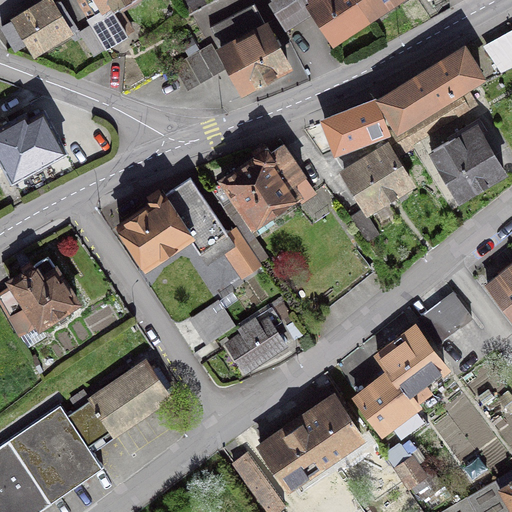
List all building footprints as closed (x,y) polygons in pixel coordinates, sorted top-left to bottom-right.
[(44,0),(1,26),(14,47),(26,40),(34,53),(74,27),(63,9),(59,12),(51,0),(44,0)] [(77,0),(90,20),(110,8),(122,0),(77,0)] [(276,5),(275,3),(271,5),(285,27),(313,10),(333,40),(370,16),(358,0),(284,0),(279,4),(278,3),(276,5)] [(358,0),(370,16),(394,0),(358,0)] [(254,3),(209,26),(242,89),(288,65),(254,3)] [(92,24),(106,46),(107,48),(127,36),(110,8),(90,20),(92,24)] [(106,46),(92,24),(79,31),(93,54),(106,46)] [(511,46),(499,25),(472,42),(491,71),(511,58),(511,46)] [(187,90),(226,68),(211,43),(172,65),(187,90)] [(475,103),(467,89),(405,127),(414,141),(475,103)] [(336,149),(386,129),(375,101),(325,120),(336,149)] [(25,113),(0,127),(0,157),(12,180),(65,150),(43,110),(28,119),(25,113)] [(459,196),(502,170),(480,134),(486,131),(479,119),(448,137),(450,140),(432,151),(459,196)] [(385,132),(397,150),(410,143),(401,129),(400,130),(397,128),(385,132)] [(237,227),(246,242),(259,233),(253,225),(299,193),(291,183),(304,174),(283,144),(271,152),(266,146),(222,179),(223,180),(211,188),(222,206),(237,227)] [(367,210),(410,183),(387,145),(344,171),(367,210)] [(189,235),(207,262),(227,248),(244,275),(261,263),(246,242),(237,227),(227,233),(190,177),(150,202),(151,203),(119,225),(146,264),(189,235)] [(363,208),(350,216),(367,241),(379,233),(363,208)] [(371,266),(356,248),(295,298),(309,316),(371,266)] [(14,287),(37,323),(39,326),(77,301),(47,256),(32,266),(29,262),(21,267),(23,271),(9,280),(14,287)] [(511,266),(511,265),(487,284),(511,316),(511,266)] [(37,323),(14,287),(0,296),(0,301),(19,335),(37,323)] [(419,320),(436,343),(472,316),(454,293),(419,320)] [(193,316),(209,341),(235,325),(218,299),(193,316)] [(246,368),(285,342),(273,325),(280,320),(271,307),(240,327),(243,332),(229,342),(246,368)] [(383,430),(418,403),(410,392),(444,365),(413,324),(377,352),(389,368),(356,393),(383,430)] [(77,408),(68,414),(92,450),(104,442),(101,434),(111,427),(113,431),(168,394),(145,361),(90,399),(84,389),(71,398),(77,408)] [(260,442),(290,484),(361,436),(335,399),(332,401),(328,395),(260,442)] [(0,511),(33,511),(103,465),(92,450),(68,414),(60,403),(0,443),(0,511)] [(269,511),(275,511),(285,505),(246,452),(233,462),(269,511)] [(397,467),(416,492),(429,483),(413,457),(397,467)] [(503,511),(511,507),(511,469),(495,479),(439,511),(503,511)]
